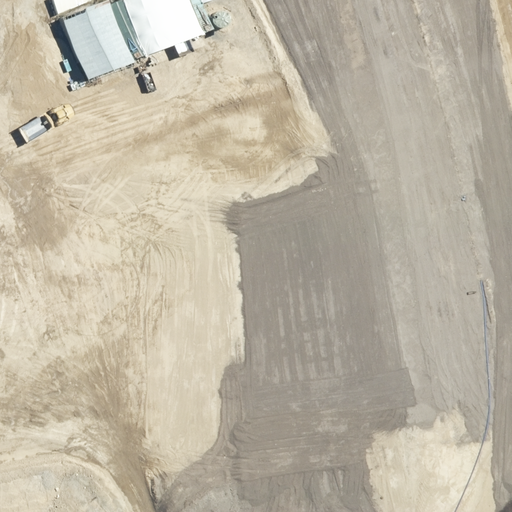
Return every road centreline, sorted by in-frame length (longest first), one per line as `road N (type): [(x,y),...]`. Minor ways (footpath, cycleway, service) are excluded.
road 1 (unknown): [(117,0),(125,168),(101,511)]
road 2 (unknown): [(125,168),(220,163),(511,50)]
road 3 (unknown): [(125,168),(0,165)]
